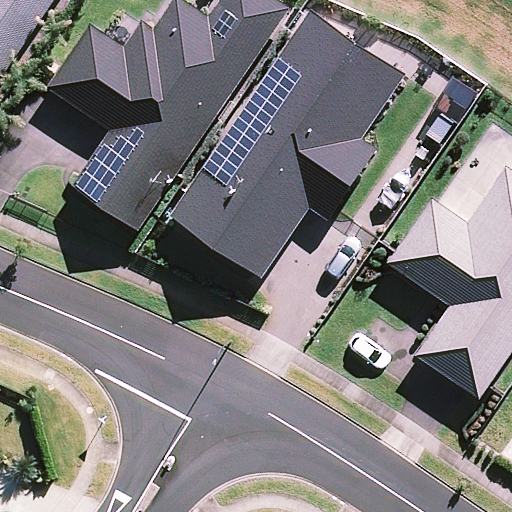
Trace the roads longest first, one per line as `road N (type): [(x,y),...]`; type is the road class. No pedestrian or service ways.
road 1 (residential): [(215,383),(419,511)]
road 2 (residential): [(0,285),(215,383)]
road 3 (residential): [(215,383),(136,511)]
